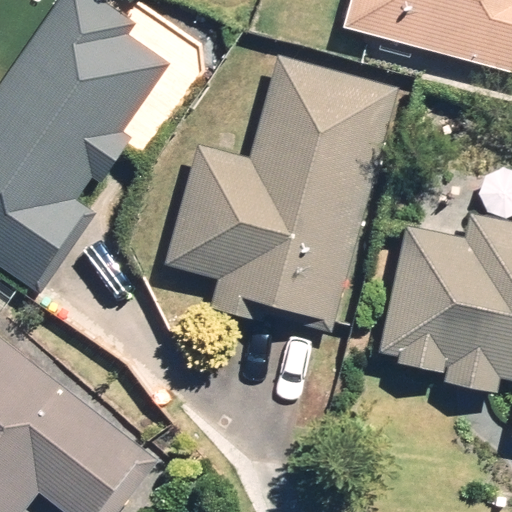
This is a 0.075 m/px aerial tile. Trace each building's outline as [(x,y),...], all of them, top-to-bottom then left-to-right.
[(123,29),(80,0),(55,0),(0,81),(0,277),(31,298),(87,216),(73,206),(90,181),(99,187),(128,143),(120,137),(167,67),(119,35),(123,29)] [(511,0),(344,0),(336,33),(511,78),(511,0)] [(389,92),(270,64),(246,169),(189,155),(163,269),(211,280),(205,307),(332,336),(389,92)] [(511,446),(511,234),(464,225),(461,242),(399,230),(374,356),(392,360),(391,368),(431,376),(433,365),(440,366),(435,389),(486,399),(489,383),(511,387),(511,437),(510,446),(511,446)] [(0,511),(25,511),(34,501),(49,511),(108,511),(149,458),(0,345),(0,511)]
